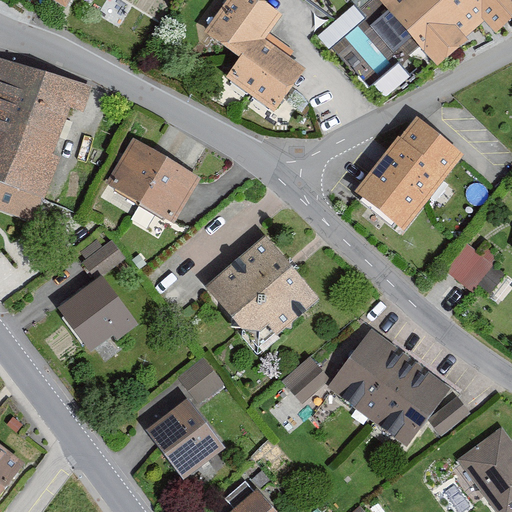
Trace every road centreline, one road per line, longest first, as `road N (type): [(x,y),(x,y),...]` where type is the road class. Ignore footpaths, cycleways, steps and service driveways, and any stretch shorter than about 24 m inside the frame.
road 1 (residential): [(281,174),(165,106),(0,30)]
road 2 (residential): [(511,378),(421,312),(281,174)]
road 3 (residential): [(511,52),(281,174)]
road 4 (tertiary): [(0,338),(75,439)]
